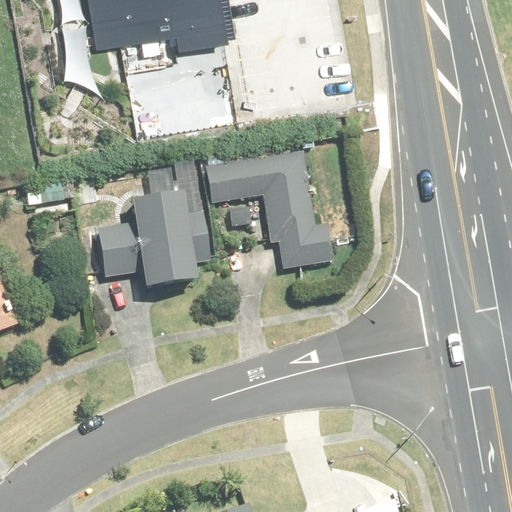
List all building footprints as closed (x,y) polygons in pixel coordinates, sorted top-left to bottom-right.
[(87,0),(97,48),(224,24),(219,0),(87,0)] [(299,152),(201,164),(205,204),(255,198),(260,246),(273,244),(276,268),(328,262),(324,224),(307,226),(299,152)] [(177,196),(119,201),(121,224),(89,227),(93,279),(134,276),(135,285),(186,281),(184,260),(199,259),(195,212),(178,214),(177,196)] [(0,328),(10,324),(0,299),(0,328)] [(388,511),(385,502),(358,511),(388,511)]
